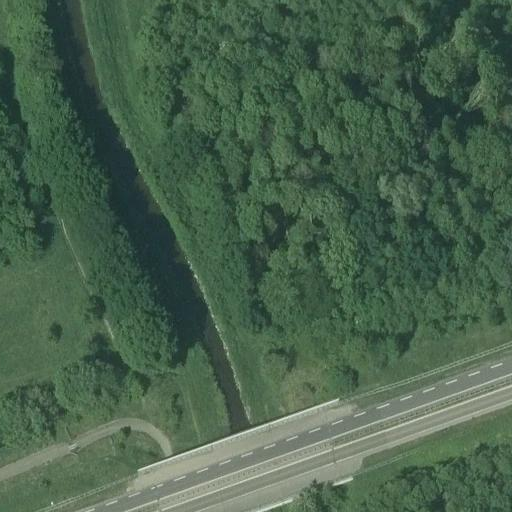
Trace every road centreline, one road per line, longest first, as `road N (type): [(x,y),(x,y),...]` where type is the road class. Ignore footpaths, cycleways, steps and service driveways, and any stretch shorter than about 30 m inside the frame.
road 1 (primary): [(511,367),(113,511)]
road 2 (primary): [(179,511),(511,392)]
road 3 (unclassified): [(188,511),(178,448),(156,427),(121,430),(0,480)]
